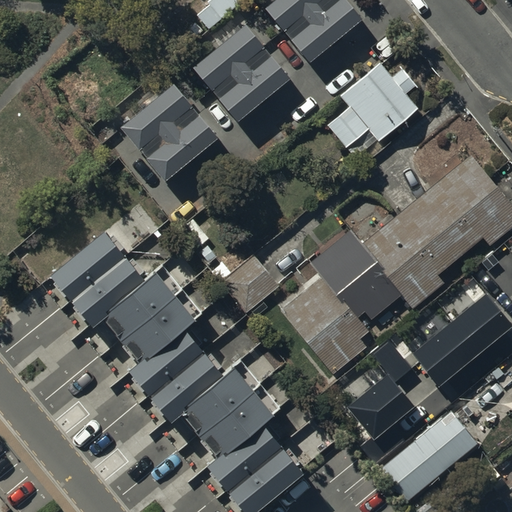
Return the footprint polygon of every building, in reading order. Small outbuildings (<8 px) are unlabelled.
[(210,0),(206,3),(209,6),(196,17),(199,20),(183,34),(191,42),(207,29),(208,31),(245,0),(210,0)] [(343,0),(276,0),(265,10),(308,65),(361,22),(343,0)] [(291,82),(245,26),(192,70),(238,125),(291,82)] [(349,109),(328,126),(354,159),(377,141),(378,143),(417,112),(405,96),(416,88),(401,70),(390,79),(379,65),(340,97),(349,109)] [(219,141),(174,85),(119,128),(164,184),(219,141)] [(511,226),(511,207),(471,157),(463,163),(456,155),(421,184),(427,191),(362,245),(350,230),(309,264),(321,279),(280,313),(332,375),(366,347),(360,340),(369,332),(358,319),(365,314),(371,321),(401,297),(412,310),(415,308),(419,313),(433,302),(428,296),(443,284),(438,277),(483,239),(489,246),(511,226)] [(151,283),(105,227),(53,270),(101,329),(113,319),(145,357),(132,367),(179,424),(190,415),(225,458),(215,467),(251,511),(253,511),(304,470),(269,427),(279,418),(241,373),(231,381),(187,327),(198,318),(162,274),(151,283)] [(216,256),(205,266),(246,314),(279,285),(253,255),(232,273),(216,256)] [(481,282),(408,342),(436,376),(509,316),(481,282)] [(384,363),(343,397),(369,429),(410,395),(384,363)] [(380,470),(406,502),(477,444),(451,412),(380,470)]
